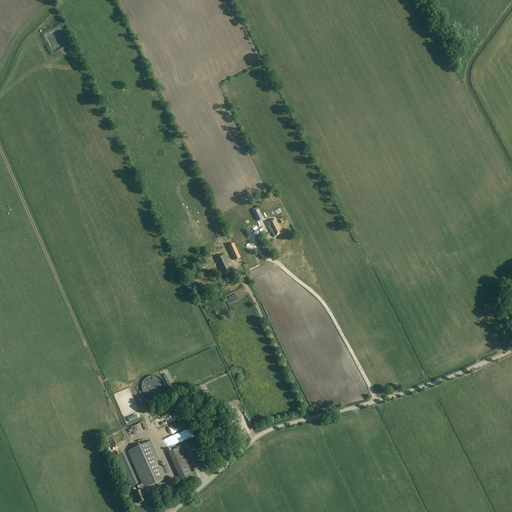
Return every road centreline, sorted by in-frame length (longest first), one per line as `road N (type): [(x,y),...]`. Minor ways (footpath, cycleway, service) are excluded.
road 1 (unclassified): [(172,511),(268,430),(511,351)]
road 2 (track): [(374,401),(328,309),(251,237)]
road 3 (track): [(308,418),(233,263)]
